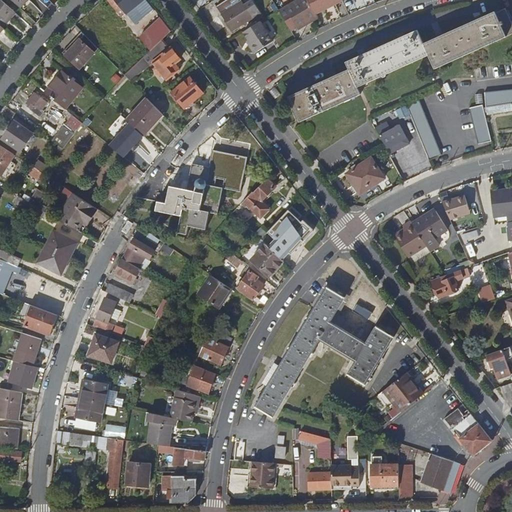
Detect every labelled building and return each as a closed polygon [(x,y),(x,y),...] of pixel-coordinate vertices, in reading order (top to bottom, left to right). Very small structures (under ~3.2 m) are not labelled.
[(0,0),(0,25),(3,28),(16,14),(0,0)] [(11,0),(21,9),(29,0),(11,0)] [(116,0),(120,5),(137,25),(156,10),(147,0),(116,0)] [(225,0),(216,7),(233,31),(259,13),(251,1),(244,5),(241,0),(225,0)] [(298,28),(318,18),(316,14),(308,0),(297,0),(285,6),(288,11),(282,15),(291,30),(297,27),(298,28)] [(308,0),(316,14),(343,1),(342,0),(308,0)] [(309,88),(293,95),(303,120),(364,96),(361,89),(434,60),(439,73),(511,43),(511,17),(511,16),(483,27),(450,40),(429,49),(424,34),(404,42),(373,54),(350,64),(353,71),(332,79),(309,88)] [(164,39),(172,32),(162,18),(140,37),(152,50),(164,39)] [(261,21),(245,32),(253,44),(251,45),(256,53),(275,41),(261,21)] [(101,50),(85,34),(66,55),(82,70),(101,50)] [(164,39),(152,50),(146,55),(149,58),(154,63),(166,79),(179,69),(175,63),(181,59),(172,48),(171,48),(164,39)] [(146,55),(127,73),(131,77),(149,58),(146,55)] [(63,71),(46,92),(65,108),(82,87),(63,71)] [(191,77),(173,92),(186,108),(204,93),(191,77)] [(511,90),(486,94),(488,108),(495,107),(511,104),(511,103),(511,90)] [(35,94),(28,104),(34,109),(36,106),(42,111),(48,104),(35,94)] [(163,115),(150,101),(147,98),(127,120),(130,123),(143,135),(163,115)] [(421,98),(406,104),(429,160),(443,155),(421,98)] [(492,141),(487,115),(486,108),(485,104),(472,106),(479,144),(492,141)] [(486,108),(487,115),(511,110),(511,104),(495,107),(488,108),(486,108)] [(16,122),(4,139),(23,152),(34,135),(16,122)] [(143,135),(130,123),(116,139),(129,151),(143,135)] [(384,123),(375,127),(386,147),(387,149),(405,139),(398,125),(388,131),(384,123)] [(56,143),(63,149),(73,136),(65,131),(56,143)] [(405,139),(387,149),(390,155),(408,145),(405,139)] [(15,155),(0,145),(0,174),(1,175),(15,155)] [(193,172),(191,180),(190,188),(173,185),(171,191),(169,201),(161,199),(159,209),(184,214),(180,234),(189,235),(191,225),(208,228),(212,211),(221,212),(226,187),(220,186),(222,178),(229,179),(227,186),(228,189),(242,192),(249,157),(215,150),(211,167),(194,164),(193,172)] [(347,174),(361,195),(385,179),(371,158),(347,174)] [(41,180),(50,165),(38,159),(30,174),(41,180)] [(45,177),(40,184),(48,188),(52,182),(45,177)] [(253,194),(251,193),(241,204),(244,208),(247,206),(259,218),(268,210),(261,202),(277,187),(269,179),(253,194)] [(511,187),(491,190),(494,217),(507,216),(507,222),(511,221),(511,187)] [(36,191),(34,194),(47,202),(49,199),(36,191)] [(471,211),(466,192),(443,202),(451,220),(471,211)] [(73,193),(57,219),(78,231),(86,216),(90,218),(96,208),(73,193)] [(34,194),(29,202),(42,210),(47,202),(34,194)] [(11,202),(25,210),(29,202),(16,195),(11,202)] [(29,202),(25,210),(39,217),(43,210),(42,210),(29,202)] [(268,245),(284,259),(290,252),(292,254),(314,230),(314,228),(304,219),(302,221),(299,219),(303,215),(294,206),(268,231),(275,239),(268,245)] [(428,245),(431,251),(442,244),(438,237),(450,230),(438,210),(426,218),(425,216),(414,223),(428,245)] [(428,245),(414,223),(412,220),(405,225),(408,230),(396,237),(409,257),(428,245)] [(59,235),(52,250),(69,259),(76,244),(59,235)] [(135,240),(124,259),(140,268),(146,257),(151,260),(159,246),(146,238),(143,244),(135,240)] [(270,276),(285,261),(284,259),(268,245),(267,244),(251,259),(270,276)] [(69,259),(52,250),(44,265),(61,273),(69,259)] [(4,251),(0,259),(15,266),(19,258),(4,251)] [(241,260),(232,253),(227,259),(236,266),(241,260)] [(472,266),(483,262),(484,262),(482,257),(470,261),(472,266)] [(461,264),(464,269),(472,266),(470,261),(461,264)] [(122,262),(115,274),(133,284),(140,272),(122,262)] [(4,268),(0,277),(0,293),(9,296),(17,273),(4,268)] [(446,275),(434,279),(440,297),(460,290),(457,280),(464,278),(462,272),(464,271),(464,269),(446,275)] [(248,270),(237,288),(253,299),(264,284),(256,278),(257,276),(248,270)] [(149,286),(153,276),(142,271),(137,281),(149,286)] [(232,288),(211,274),(198,293),(219,308),(232,288)] [(484,302),(497,297),(491,283),(478,288),(484,302)] [(111,285),(107,292),(128,303),(132,295),(111,285)] [(268,385),(255,406),(273,416),(320,339),(356,361),(348,374),(365,385),(395,337),(377,326),(366,343),(330,322),(345,297),(328,286),(277,370),(271,367),(263,382),(268,385)] [(106,298),(94,327),(111,333),(114,324),(108,322),(116,302),(106,298)] [(163,300),(155,316),(162,319),(170,303),(163,300)] [(58,315),(34,306),(26,326),(50,335),(58,315)] [(220,365),(232,339),(212,329),(200,356),(220,365)] [(24,333),(15,361),(16,362),(33,366),(42,339),(24,333)] [(97,334),(91,355),(113,362),(119,341),(97,334)] [(145,346),(150,348),(154,338),(149,336),(145,346)] [(150,348),(157,351),(161,341),(154,338),(150,348)] [(147,355),(150,348),(145,346),(142,345),(140,353),(147,355)] [(509,347),(486,355),(489,364),(491,364),(497,380),(510,375),(505,360),(510,358),(511,358),(511,357),(511,356),(511,355),(509,347)] [(38,367),(33,366),(16,362),(10,383),(33,388),(38,367)] [(185,364),(178,383),(209,394),(215,375),(185,364)] [(394,418),(423,396),(417,387),(415,388),(405,374),(383,391),(397,408),(390,413),(394,418)] [(84,379),(80,398),(105,403),(109,384),(84,379)] [(511,382),(501,386),(505,399),(511,396),(511,382)] [(24,393),(1,388),(0,395),(0,417),(19,420),(24,393)] [(172,417),(177,418),(192,422),(196,403),(199,404),(200,396),(177,390),(172,417)] [(105,403),(80,398),(76,417),(101,422),(105,403)] [(479,453),(481,451),(493,442),(470,413),(466,416),(460,408),(446,419),(457,434),(455,436),(463,446),(465,444),(474,457),(479,453)] [(149,443),(163,445),(168,446),(171,425),(176,425),(177,418),(172,417),(149,412),(147,421),(152,422),(149,443)] [(107,422),(105,434),(125,438),(128,426),(107,422)] [(0,439),(0,440),(0,446),(17,448),(19,428),(0,426),(0,439)] [(98,437),(58,431),(56,445),(81,449),(82,440),(97,442),(98,437)] [(308,442),(328,447),(330,440),(301,431),(299,437),(308,439),(308,442)] [(119,488),(122,440),(112,439),(110,458),(108,487),(119,488)] [(278,446),(277,457),(285,458),(286,447),(278,446)] [(204,460),(206,451),(175,447),(173,463),(187,465),(188,458),(192,458),(192,461),(201,462),(202,460),(204,460)] [(0,450),(0,463),(12,466),(12,461),(15,461),(16,453),(0,450)] [(458,472),(460,464),(433,455),(424,483),(444,490),(451,470),(458,472)] [(272,489),(274,463),(254,462),(253,474),(251,474),(251,487),(272,489)] [(131,463),(128,485),(150,487),(152,465),(131,463)] [(374,486),(400,486),(400,465),(400,464),(386,464),(373,464),(374,486)] [(352,465),(332,465),(332,474),(332,489),(332,490),(343,489),(343,486),(352,486),(352,487),(360,487),(360,465),(352,466),(352,465)] [(400,486),(400,499),(414,498),(414,465),(400,465),(400,486)] [(310,489),(332,489),(332,474),(310,475),(310,489)] [(174,478),(174,503),(190,502),(197,495),(196,478),(174,478)]
